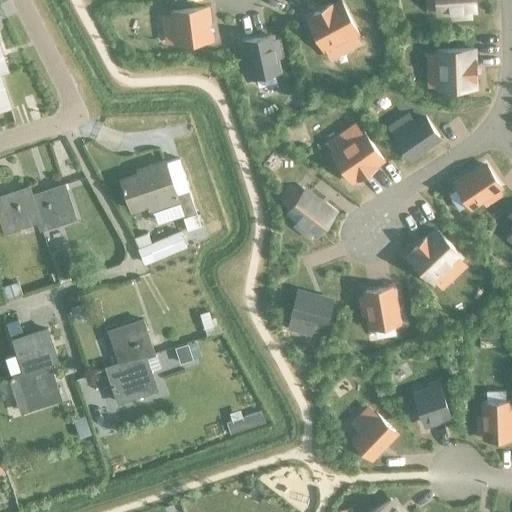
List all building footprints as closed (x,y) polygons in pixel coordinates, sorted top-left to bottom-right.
[(474,10),(473,0),(435,0),(437,13),(450,12),(451,19),(469,17),(469,11),(474,10)] [(357,34),(340,2),(330,7),(329,6),(312,15),(313,16),(306,20),(323,52),(346,40),(350,48),(359,44),(355,35),(357,34)] [(210,41),(206,8),(171,12),(171,15),(163,16),(164,24),(172,23),(175,45),(210,41)] [(281,58),(277,40),(271,42),(269,36),(244,42),(251,79),(277,73),(274,60),(281,58)] [(475,80),(475,62),(473,62),(472,49),(436,51),(437,53),(427,54),(427,64),(437,64),(438,89),(474,88),(473,80),(475,80)] [(408,158),(438,137),(425,119),(415,126),(412,122),(407,115),(402,118),(407,125),(392,135),(408,158)] [(383,161),(362,131),(360,133),(354,124),(346,130),(351,138),(330,153),(351,183),(357,178),(358,179),(374,169),(373,167),(383,161)] [(150,171),(120,181),(130,209),(148,203),(150,211),(152,211),(156,225),(182,216),(187,231),(200,226),(187,189),(177,159),(164,163),(163,160),(148,165),(150,171)] [(496,190),(500,187),(485,165),(454,186),(469,208),(480,201),(484,206),(499,196),(496,190)] [(62,184),(28,195),(37,223),(39,230),(73,220),(62,184)] [(37,223),(28,195),(25,188),(0,195),(0,225),(3,234),(37,223)] [(317,235),(333,214),(303,191),(287,212),(298,221),(294,226),(309,237),(313,232),(317,235)] [(460,256),(435,230),(427,239),(425,237),(412,250),(413,251),(407,257),(432,283),(451,265),(457,273),(465,265),(458,258),(460,256)] [(138,249),(136,249),(143,266),(186,248),(179,231),(150,243),(146,234),(134,239),(138,249)] [(55,274),(47,276),(50,284),(57,282),(55,274)] [(397,325),(390,288),(364,292),(365,297),(359,298),(362,317),(368,316),(371,329),(397,325)] [(325,324),(331,302),(296,293),(289,320),(306,324),(304,333),(310,334),(312,326),(313,321),(325,324)] [(81,304),(70,308),(75,324),(87,320),(81,304)] [(208,312),(200,314),(205,330),(213,327),(208,312)] [(17,321),(6,325),(10,336),(21,333),(17,321)] [(117,365),(144,356),(144,355),(152,353),(142,321),(106,333),(117,365)] [(11,341),(22,374),(48,365),(56,363),(46,330),(11,341)] [(186,344),(174,348),(179,363),(191,360),(186,344)] [(156,390),(144,356),(117,365),(105,369),(116,403),(156,390)] [(48,365),(22,374),(8,378),(19,411),(59,399),(48,365)] [(427,385),(412,390),(423,422),(448,414),(437,382),(436,377),(425,381),(427,385)] [(482,416),(475,416),(476,435),(483,435),(483,439),(510,438),(508,399),(482,400),(482,416)] [(260,411),(225,423),(229,435),(264,423),(260,411)] [(374,412),(349,437),(369,456),(393,431),(374,412)] [(367,511),(396,511),(388,499),(367,511)]
